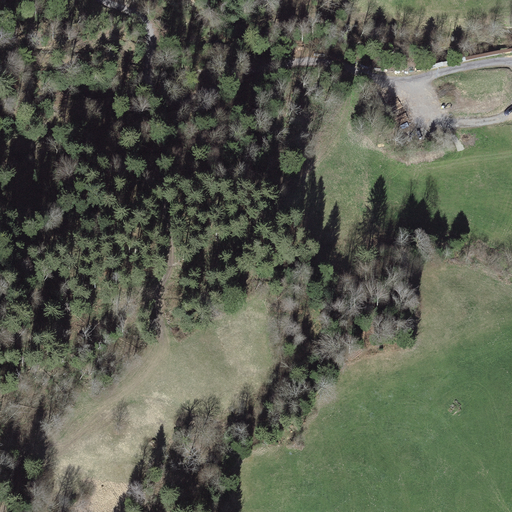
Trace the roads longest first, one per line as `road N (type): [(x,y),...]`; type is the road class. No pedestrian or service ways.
road 1 (track): [(159,103),(190,102),(271,67),(328,61),(375,79),(407,80),(511,60)]
road 2 (track): [(106,0),(146,25),(145,80),(159,103)]
road 3 (track): [(407,80),(437,120),(511,113)]
